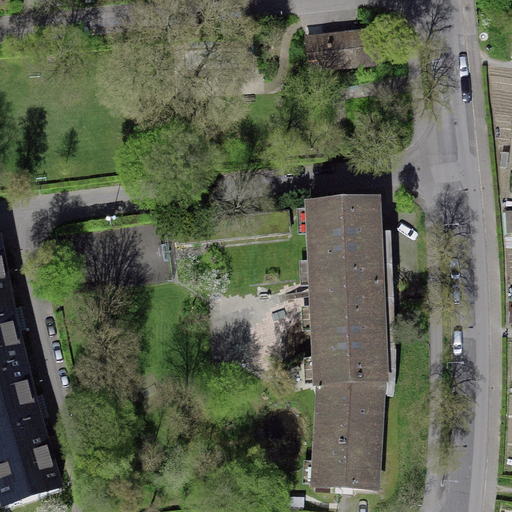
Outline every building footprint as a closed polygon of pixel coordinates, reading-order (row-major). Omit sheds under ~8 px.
[(307,41),(310,71),(380,64),(378,34),(342,38),(307,41)] [(380,384),(383,384),(379,295),(375,206),(310,209),(318,388),(321,387),(315,487),(374,490),(380,384)] [(292,212),(199,222),(201,243),(295,233),(292,212)] [(199,222),(175,224),(177,246),(189,244),(201,243),(199,222)] [(0,324),(11,322),(7,298),(7,297),(6,291),(5,286),(4,286),(0,263),(0,324)] [(0,424),(34,415),(24,374),(25,374),(24,368),(22,363),(21,363),(11,322),(0,324),(0,424)] [(42,439),(34,415),(0,424),(0,470),(4,483),(0,484),(0,489),(6,508),(57,491),(45,451),(46,450),(44,445),(42,439)]
